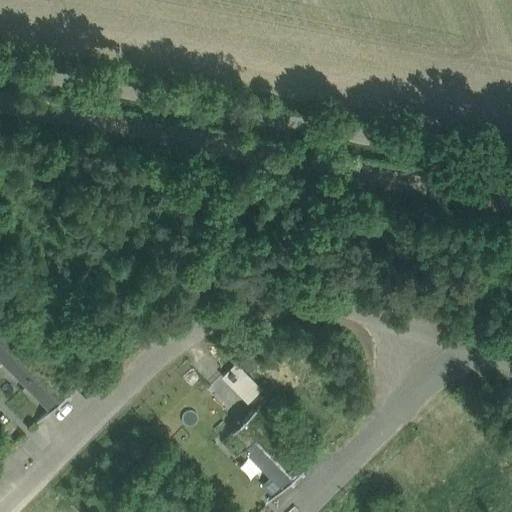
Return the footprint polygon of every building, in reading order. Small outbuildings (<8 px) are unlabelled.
[(75,385),(6,315),(0,320),(0,351),(53,407),(75,385)] [(234,359),(206,390),(235,415),(263,384),(234,359)] [(308,462),(256,409),(235,430),(287,483),(308,462)] [(198,511),(176,488),(154,509),(156,511),(198,511)] [(511,511),(511,508),(501,497),(485,511),(511,511)]
